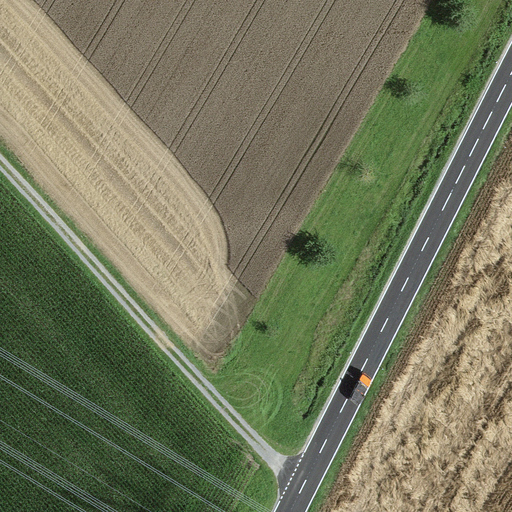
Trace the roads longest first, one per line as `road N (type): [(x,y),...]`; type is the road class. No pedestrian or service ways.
road 1 (primary): [(511,68),(288,511)]
road 2 (track): [(297,494),(0,175)]
